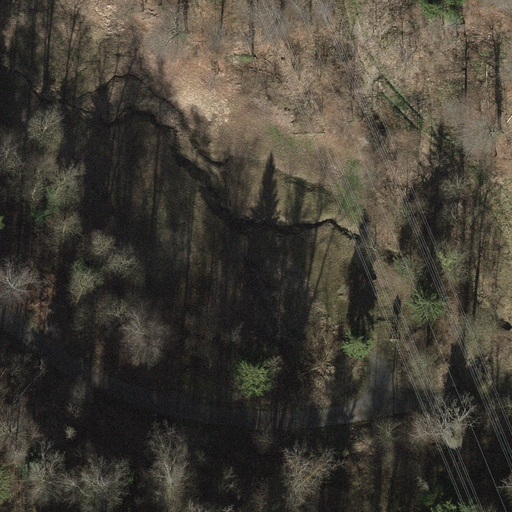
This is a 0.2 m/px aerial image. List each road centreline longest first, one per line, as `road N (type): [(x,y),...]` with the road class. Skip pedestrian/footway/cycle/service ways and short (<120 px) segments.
road 1 (track): [(0,313),(125,392),(239,416),(324,415),(453,394),(484,383),(511,358)]
road 2 (track): [(511,233),(447,142),(370,63),(350,0)]
